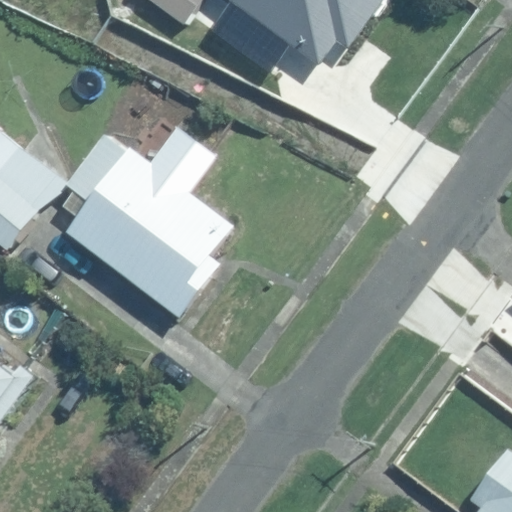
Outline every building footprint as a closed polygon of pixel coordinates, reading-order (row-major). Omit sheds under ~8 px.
[(234,0),(240,4),(215,38),(194,22),(177,45),(194,58),(187,67),(258,120),(287,80),(281,76),(300,51),(328,72),(349,43),(358,50),(394,0),(234,0)] [(87,201),(63,231),(178,321),(221,265),(212,258),(236,228),(193,194),(221,158),(181,127),(150,165),(108,133),(67,185),(87,201)] [(0,129),(0,249),(4,253),(63,184),(0,129)] [(0,452),(12,436),(7,433),(46,377),(31,366),(24,375),(0,357),(0,344),(1,343),(0,342),(0,452)] [(490,508),(486,511),(511,511),(511,462),(481,501),(490,508)]
